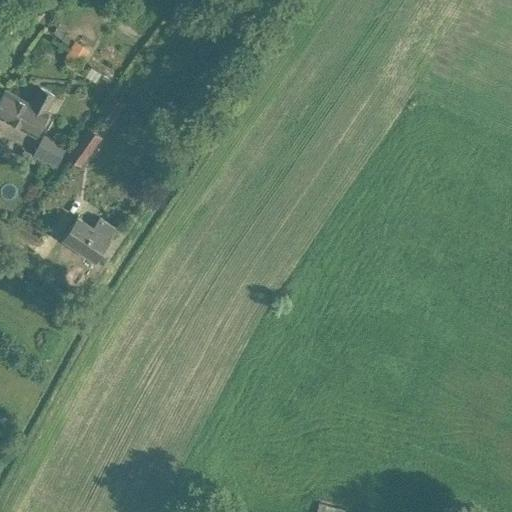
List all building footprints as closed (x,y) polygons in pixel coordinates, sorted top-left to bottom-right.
[(82,63),(90,49),(77,41),(71,50),(68,55),(82,63)] [(97,83),(103,73),(91,66),(85,75),(97,83)] [(47,111),(55,95),(41,87),(32,103),(5,89),(0,99),(0,116),(35,136),(48,112),(47,111)] [(114,120),(125,104),(112,95),(101,112),(114,120)] [(88,127),(67,155),(82,166),(103,137),(88,127)] [(67,146),(61,143),(49,137),(38,158),(58,167),(67,146)] [(63,238),(79,249),(95,260),(116,228),(100,217),(93,227),(77,216),(63,238)]
